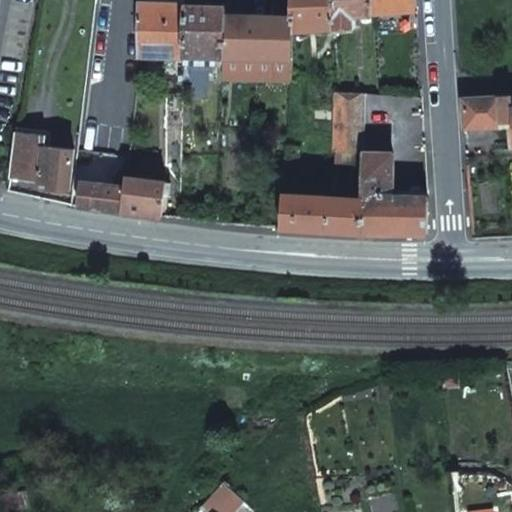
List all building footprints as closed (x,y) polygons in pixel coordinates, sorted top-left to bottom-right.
[(97,0),(93,26),(108,28),(112,3),(97,0)] [(184,56),(183,63),(198,64),(198,54),(209,54),(208,64),(224,65),(226,15),(226,0),(213,0),(213,5),(205,5),(205,0),(185,0),(186,4),(184,56)] [(331,0),(291,0),(291,17),(292,31),(309,30),(309,35),(320,35),(320,29),(334,28),(331,0)] [(331,0),(334,28),(354,27),(353,14),(372,13),(370,0),(331,0)] [(415,0),(370,0),(372,13),(416,10),(415,0)] [(233,1),(232,16),(249,16),(250,1),(233,1)] [(137,54),(184,56),(186,4),(137,3),(137,54)] [(232,16),(226,15),(224,65),(291,67),(292,31),(291,17),(249,16),(232,16)] [(198,54),(198,64),(208,64),(209,54),(198,54)] [(471,82),(472,97),(497,96),(496,81),(471,82)] [(422,98),(421,88),(411,88),(411,97),(422,98)] [(334,152),(363,153),(363,152),(365,94),(336,92),(334,152)] [(463,97),(465,128),(501,125),(511,125),(511,94),(497,96),(472,97),(463,97)] [(47,129),(17,126),(16,132),(46,135),(47,129)] [(46,135),(16,132),(10,176),(49,181),(48,186),(69,189),(73,149),(45,146),(46,135)] [(91,134),(80,133),(75,170),(81,170),(82,165),(87,166),(91,134)] [(426,163),(424,140),(411,141),(412,164),(426,163)] [(297,146),(286,145),(285,159),(296,160),(297,146)] [(334,166),(363,168),(363,153),(334,152),(334,166)] [(363,168),(362,197),(361,232),(427,233),(427,196),(392,196),(392,153),(363,152),(363,153),(363,168)] [(351,173),(332,174),(332,188),(351,188),(351,173)] [(148,180),(126,177),(125,187),(122,211),(161,216),(165,182),(154,181),(155,175),(149,174),(148,180)] [(80,180),(77,205),(122,211),(125,187),(80,180)] [(283,192),(281,227),(361,232),(362,197),(283,192)] [(211,511),(232,511),(246,497),(228,477),(203,504),(211,511)]
